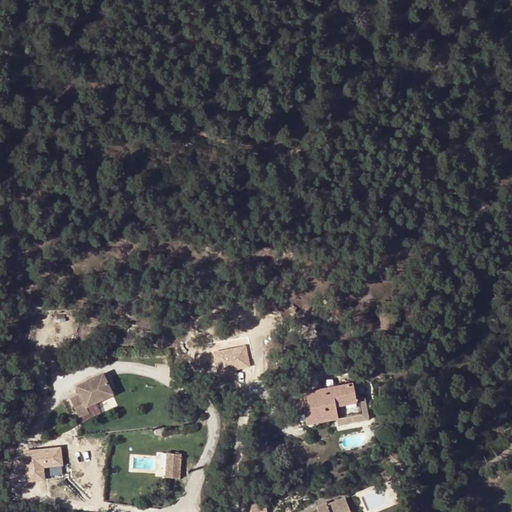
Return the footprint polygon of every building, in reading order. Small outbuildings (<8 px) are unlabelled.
[(242,363),(242,348),(229,348),(229,364),(242,363)] [(54,354),(54,370),(70,370),(70,355),(54,354)] [(84,389),(73,393),(82,411),(92,406),(90,401),(116,388),(106,368),(80,381),(84,389)] [(306,393),(307,401),(311,401),(312,407),(308,408),(304,408),(307,424),(337,419),(339,418),(336,404),(356,400),(356,398),(353,383),(349,384),(339,386),(306,393)] [(337,419),(338,426),(369,420),(365,396),(356,398),(356,400),(336,404),(339,418),(337,419)] [(45,479),(44,466),(62,464),(61,446),(24,448),(26,480),(45,479)] [(177,447),(164,446),(162,470),(176,471),(177,447)] [(316,511),(350,511),(345,498),(328,504),(329,507),(317,511),(316,511)] [(315,507),(317,511),(329,507),(328,504),(327,502),(315,507)] [(251,504),(251,511),(266,511),(266,503),(251,504)]
